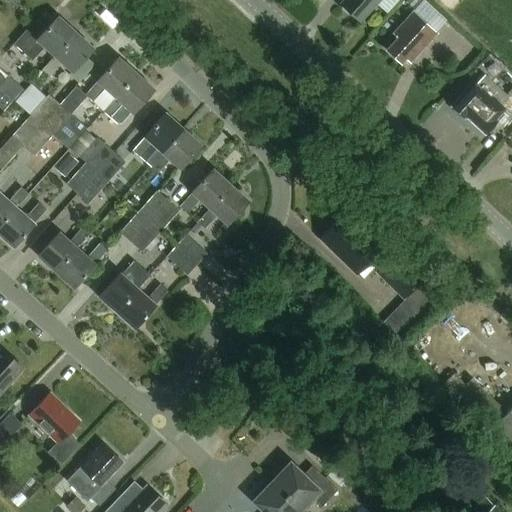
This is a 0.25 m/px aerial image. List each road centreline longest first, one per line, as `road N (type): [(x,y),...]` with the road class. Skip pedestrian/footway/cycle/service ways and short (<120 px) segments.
road 1 (residential): [(155,421),(204,351),(272,231),(281,199),(276,164),(262,142),(107,0)]
road 2 (residential): [(511,247),(250,0)]
road 3 (residential): [(155,421),(0,283)]
